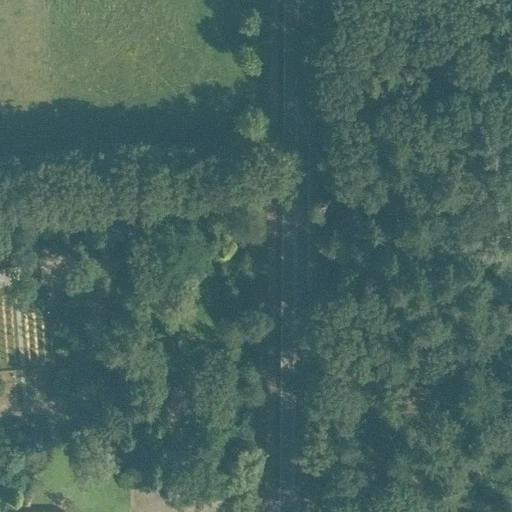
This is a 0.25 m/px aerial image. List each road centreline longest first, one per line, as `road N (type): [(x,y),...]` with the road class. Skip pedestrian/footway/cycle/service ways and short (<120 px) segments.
road 1 (tertiary): [(291,511),(296,170)]
road 2 (unclassified): [(296,170),(0,189)]
road 3 (tertiary): [(296,170),(294,0)]
